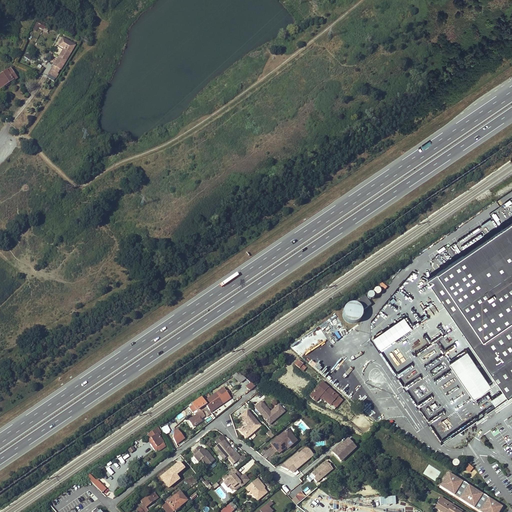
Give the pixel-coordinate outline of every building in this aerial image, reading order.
[(46,33),(48,29),(36,22),(32,30),(37,32),(38,29),(46,33)] [(74,45),(62,38),(58,44),(63,48),(52,67),(58,71),(74,45)] [(55,76),(58,71),(52,67),(49,72),(55,76)] [(10,70),(0,76),(0,90),(9,85),(9,86),(17,80),(10,70)] [(511,226),(428,282),(503,393),(491,401),(495,408),(507,400),(511,396),(511,226)] [(366,297),(357,302),(363,311),(372,306),(366,297)] [(353,305),(352,305),(351,305),(350,306),(348,306),(347,307),(346,308),(345,309),(344,310),(344,311),(343,312),(343,313),(343,314),(343,315),(343,316),(344,318),(344,319),(345,320),(346,321),(347,322),(348,323),(349,323),(351,323),(352,323),(353,323),(354,323),(355,323),(356,323),(357,322),(358,321),(359,321),(360,320),(360,319),(361,318),(361,317),(361,316),(361,314),(361,313),(361,312),(361,311),(360,310),(360,309),(359,308),(358,307),(357,307),(356,306),(355,306),(354,305),(353,305)] [(380,350),(413,330),(405,318),(373,338),(380,350)] [(492,389),(469,352),(450,363),(474,401),(492,389)] [(295,365),(299,368),(301,366),(305,370),(307,367),(299,360),(295,365)] [(331,404),(338,396),(322,382),(310,396),(313,399),(316,396),(317,394),(320,397),(322,396),(331,404)] [(205,405),(209,411),(222,402),(221,401),(225,399),(220,391),(203,403),(205,405)] [(330,406),(331,404),(322,396),(320,397),(317,394),(316,396),(321,400),(322,399),(330,406)] [(343,400),(338,396),(331,404),(336,408),(343,400)] [(197,411),(205,405),(203,403),(200,399),(194,404),(189,407),(193,413),(197,410),(197,411)] [(222,402),(209,411),(211,413),(223,404),(222,402)] [(267,410),(268,409),(262,402),(255,407),(269,425),(285,412),(279,405),(271,412),(269,413),(267,410)] [(261,426),(248,410),(240,416),(248,426),(247,428),(246,427),(241,431),(246,438),(261,426)] [(194,427),(203,421),(201,419),(205,417),(202,412),(198,414),(189,420),(194,427)] [(295,424),(301,434),(309,430),(302,420),(295,424)] [(161,428),(164,435),(170,433),(167,426),(161,428)] [(157,428),(149,434),(157,447),(163,443),(159,436),(160,435),(159,433),(160,433),(157,428)] [(176,444),(184,440),(178,429),(170,433),(176,444)] [(287,431),(271,444),(279,454),(287,448),(288,449),(297,442),(287,431)] [(157,447),(149,434),(146,436),(156,452),(165,446),(163,443),(157,447)] [(216,442),(218,445),(224,441),(223,436),(216,442)] [(333,454),(341,462),(356,448),(348,440),(342,446),(333,454)] [(224,441),(218,445),(222,451),(221,454),(226,460),(227,459),(232,466),(238,462),(240,465),(246,460),(243,457),(241,460),(235,453),(233,455),(231,452),(232,452),(224,441)] [(333,454),(342,446),(340,444),(332,452),(333,454)] [(222,451),(218,445),(214,449),(224,461),(226,460),(221,454),(222,451)] [(199,447),(193,452),(195,456),(194,456),(199,463),(202,461),(207,467),(214,461),(209,455),(207,456),(205,453),(202,450),(201,450),(199,447)] [(307,448),(305,449),(312,457),(313,456),(307,448)] [(296,457),(289,462),(296,470),(312,457),(305,449),(299,454),(296,457)] [(327,462),(312,474),(315,479),(314,480),(317,483),(333,470),(327,462)] [(179,479),(176,476),(184,469),(179,463),(160,478),(168,489),(179,479)] [(468,464),(464,469),(469,474),(473,469),(468,464)] [(239,475),(234,469),(230,473),(229,473),(228,475),(231,478),(229,479),(223,484),(227,488),(229,487),(230,486),(233,489),(237,486),(240,486),(241,487),(242,488),(249,481),(244,475),(241,478),(240,479),(238,477),(239,475)] [(89,475),(86,478),(103,493),(106,490),(97,480),(96,482),(89,475)] [(260,483),(258,479),(251,485),(246,489),(249,493),(250,492),(258,501),(267,494),(264,489),(262,488),(259,484),(260,483)] [(416,488),(423,493),(427,487),(419,483),(416,488)] [(83,504),(91,497),(86,492),(78,499),(83,504)] [(292,501),(296,506),(305,497),(300,492),(292,501)] [(145,508),(158,498),(154,493),(152,495),(151,494),(141,502),(145,508)] [(168,503),(174,511),(187,502),(180,493),(168,503)] [(360,511),(361,511),(368,503),(363,499),(356,508),(360,511)] [(439,502),(436,507),(444,511),(461,511),(440,499),(438,502),(439,502)] [(488,511),(501,511),(505,507),(496,501),(488,511)] [(273,505),(270,502),(258,511),(272,511),(273,511),(269,508),(273,505)] [(166,511),(173,511),(174,511),(168,503),(163,507),(166,511)]
